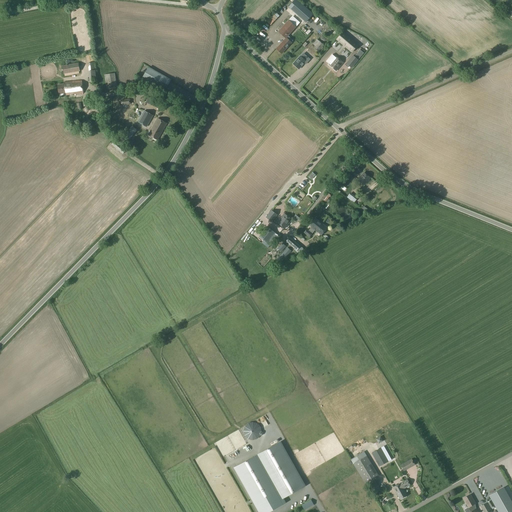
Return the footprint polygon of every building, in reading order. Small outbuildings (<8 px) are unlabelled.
[(306,22),(314,14),(297,0),(294,0),(289,7),(306,22)] [(289,20),(288,20),(278,32),(285,39),(276,49),(282,54),(291,43),(291,42),(293,41),(293,40),(288,36),(296,27),(299,24),(291,17),(289,20)] [(262,45),(267,39),(259,32),(255,37),(262,45)] [(337,39),(352,52),(358,45),(343,32),(337,39)] [(300,56),(293,64),(299,69),(304,63),(305,65),(310,59),(306,56),(303,59),(300,56)] [(336,71),(343,63),(336,57),(329,65),(336,71)] [(64,74),(80,71),(79,62),(62,66),(64,74)] [(89,71),(88,71),(90,83),(96,82),(94,62),(88,63),(89,71)] [(164,90),(170,79),(148,68),(142,78),(164,90)] [(107,90),(117,88),(115,73),(104,75),(107,90)] [(82,80),(64,82),(64,84),(58,85),(59,94),(65,93),(66,95),(83,94),(82,80)] [(147,126),(153,116),(144,111),(138,121),(147,126)] [(157,140),(167,124),(157,118),(148,135),(157,140)] [(126,144),(139,128),(134,124),(121,139),(126,144)] [(119,142),(118,143),(115,140),(111,145),(123,154),(126,150),(122,146),(123,145),(119,142)] [(344,185),(348,179),(346,178),(349,174),(345,172),(338,180),(344,185)] [(364,185),(370,178),(363,173),(358,180),(364,185)] [(271,221),(277,215),(272,210),(266,217),(271,221)] [(285,228),(291,220),(284,214),(277,222),(285,228)] [(321,235),(327,228),(315,219),(310,226),(311,227),(308,230),(307,229),(303,233),(310,238),(315,230),(321,235)] [(267,243),(275,233),(267,227),(259,236),(267,243)] [(299,253),(304,248),(296,242),(290,237),(286,241),(299,253)] [(281,263),(291,251),(287,248),(277,259),(281,263)] [(263,268),(272,258),(266,253),(257,263),(263,268)] [(280,442),(235,467),(260,511),(304,486),(303,486),(298,489),(281,459),(287,456),(280,442)] [(371,453),(379,467),(388,461),(381,448),(371,453)] [(365,483),(378,475),(364,451),(351,459),(365,483)] [(411,459),(400,465),(404,471),(415,465),(411,459)] [(407,480),(393,487),(400,499),(407,495),(404,489),(410,485),(407,480)] [(370,486),(374,493),(381,490),(377,482),(370,486)] [(511,511),(511,502),(504,487),(489,495),(498,511),(511,511)] [(470,494),(463,498),(468,507),(471,506),(476,503),(470,494)] [(304,510),(314,505),(311,500),(301,505),(304,510)] [(480,506),(483,511),(496,511),(496,510),(492,511),(487,502),(480,506)]
